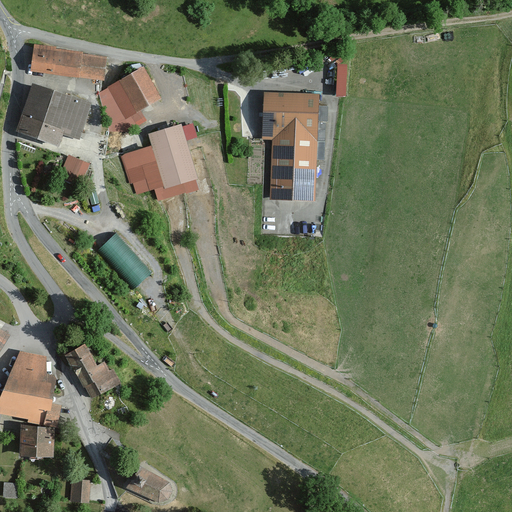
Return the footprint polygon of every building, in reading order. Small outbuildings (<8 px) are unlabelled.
[(107,57),(35,47),(31,69),(104,79),(107,57)] [(350,64),(340,64),(339,96),(349,96),(350,64)] [(143,68),(108,87),(124,118),(160,99),(143,68)] [(91,105),(32,85),(16,132),(60,146),(65,135),(79,140),(91,105)] [(318,95),(265,93),(264,138),(273,139),(271,199),(315,201),(318,95)] [(197,177),(181,126),(150,135),(154,147),(125,156),(137,195),(197,177)] [(84,179),(90,165),(68,156),(63,171),(84,179)] [(135,288),(152,272),(117,234),(100,251),(135,288)] [(0,350),(9,336),(0,329),(0,350)] [(85,345),(67,355),(92,397),(119,382),(112,370),(109,372),(104,364),(98,367),(85,345)] [(46,356),(21,352),(0,401),(0,412),(57,425),(61,407),(50,404),(55,381),(53,376),(46,376),(46,356)] [(54,428),(22,427),(21,456),(53,457),(54,428)] [(168,480),(141,466),(127,486),(157,503),(167,501),(172,491),(168,480)] [(89,502),(91,480),(72,479),(71,501),(89,502)] [(18,497),(17,482),(3,482),(4,497),(18,497)]
